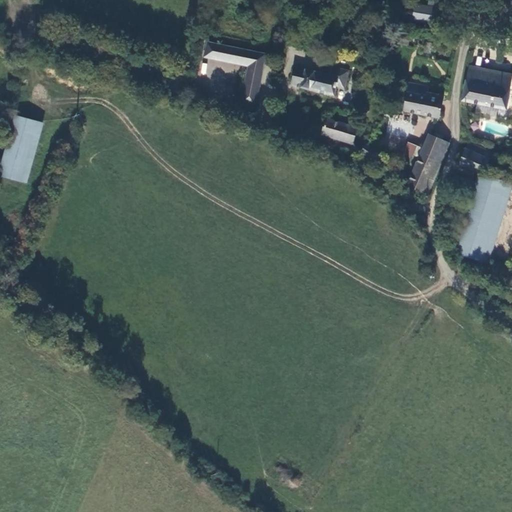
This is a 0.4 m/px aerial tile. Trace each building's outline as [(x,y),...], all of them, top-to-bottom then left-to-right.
[(439,7),(414,3),(411,20),(437,24),(439,7)] [(265,62),(250,59),(241,104),(255,107),(265,62)] [(331,68),(329,75),(299,68),(295,86),(334,95),(335,89),(345,91),(349,72),(331,68)] [(509,109),(511,93),(511,77),(469,69),(463,100),(509,109)] [(440,118),(445,94),(428,91),(429,86),(410,82),(404,111),(440,118)] [(44,123),(15,115),(0,166),(0,176),(26,184),(44,123)] [(412,135),(424,138),(428,117),(417,115),(412,135)] [(319,119),(315,134),(323,138),(345,145),(350,127),(321,118),(319,119)] [(428,135),(405,189),(424,197),(447,142),(428,135)] [(413,164),(420,147),(409,142),(401,159),(413,164)] [(490,151),(468,142),(458,165),(482,175),(488,160),(486,159),(490,151)] [(375,156),(360,145),(357,143),(351,154),(369,166),(375,156)] [(511,185),(479,175),(454,254),(489,265),(511,193),(511,185)]
